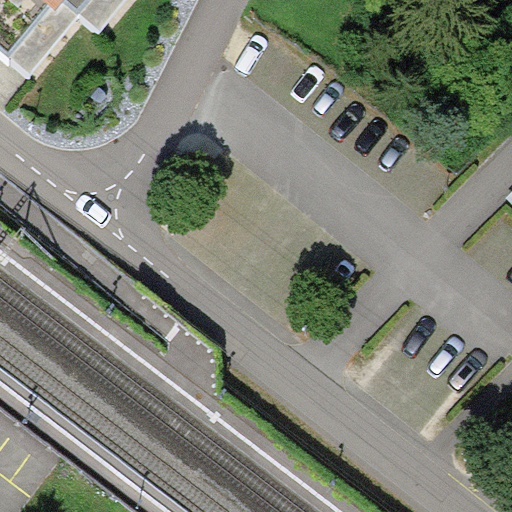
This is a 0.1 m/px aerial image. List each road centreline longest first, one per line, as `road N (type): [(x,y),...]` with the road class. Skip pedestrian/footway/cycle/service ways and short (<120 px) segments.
road 1 (residential): [(90,224),(444,511)]
road 2 (residential): [(220,0),(176,88),(90,224)]
